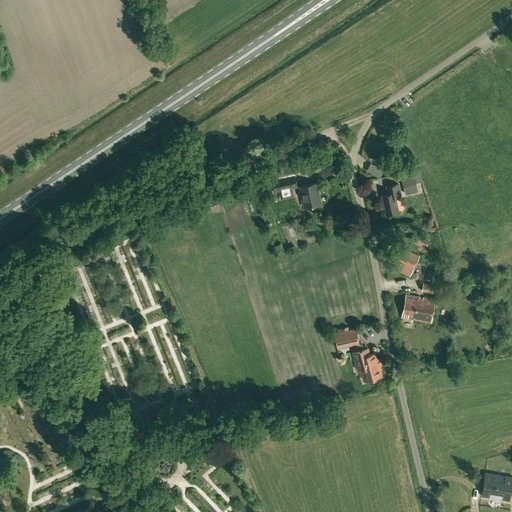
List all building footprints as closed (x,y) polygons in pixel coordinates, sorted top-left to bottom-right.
[(382,171),(370,163),(367,169),(379,177),(382,171)] [(271,179),(294,174),(292,164),(263,171),(266,181),(271,180),(271,179)] [(403,185),(415,182),(421,182),(418,168),(400,172),(403,185)] [(294,174),(271,179),(271,180),(274,192),(297,187),(294,174)] [(304,207),(320,203),(316,182),(299,186),(304,207)] [(417,191),(415,182),(403,185),(405,194),(417,191)] [(388,193),(382,194),(386,213),(398,210),(395,196),(401,194),(398,183),(386,186),(388,193)] [(207,209),(230,199),(228,194),(225,187),(221,189),(220,188),(218,189),(218,188),(201,195),(207,209)] [(402,249),(393,267),(410,275),(419,256),(402,249)] [(386,292),(406,378),(511,357),(510,268),(509,267),(454,277),(452,282),(450,297),(453,298),(455,297),(457,292),(459,287),(481,284),(485,284),(487,287),(488,294),(489,316),(490,324),(490,341),(489,346),(485,351),(461,355),(459,353),(457,350),(455,345),(454,342),(452,342),(451,342),(450,346),(448,358),(437,359),(412,358),(407,354),(404,347),(390,291),(386,292)] [(431,293),(433,284),(423,282),(421,291),(431,293)] [(406,294),(402,317),(431,322),(435,299),(422,297),(422,300),(419,299),(419,296),(406,294)] [(355,330),(335,334),(338,347),(352,344),(358,343),(355,330)] [(358,343),(352,344),(354,351),(353,352),(357,370),(361,369),(364,380),(382,376),(380,368),(381,368),(379,362),(378,362),(376,353),(369,354),(367,348),(359,350),(358,343)] [(500,474),(485,472),(481,495),(489,497),(489,496),(501,499),(510,500),(511,485),(511,476),(505,475),(504,481),(499,480),(500,474)]
